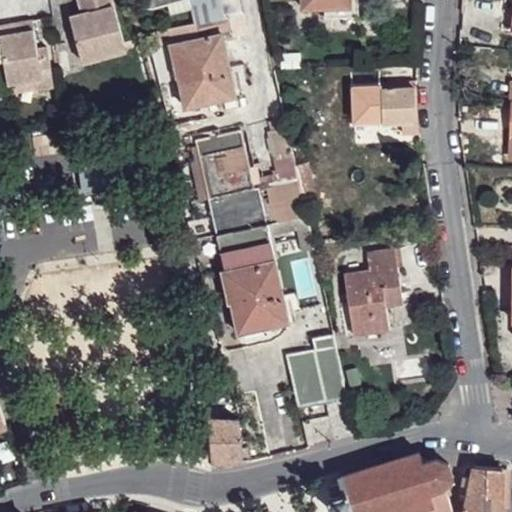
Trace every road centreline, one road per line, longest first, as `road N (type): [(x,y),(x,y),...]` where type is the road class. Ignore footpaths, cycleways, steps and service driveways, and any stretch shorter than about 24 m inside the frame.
road 1 (unclassified): [(468,440),(469,366),(444,163),(443,0)]
road 2 (residential): [(55,488),(120,479),(224,487),(336,460)]
road 3 (tertiary): [(336,460),(416,438),(468,440)]
